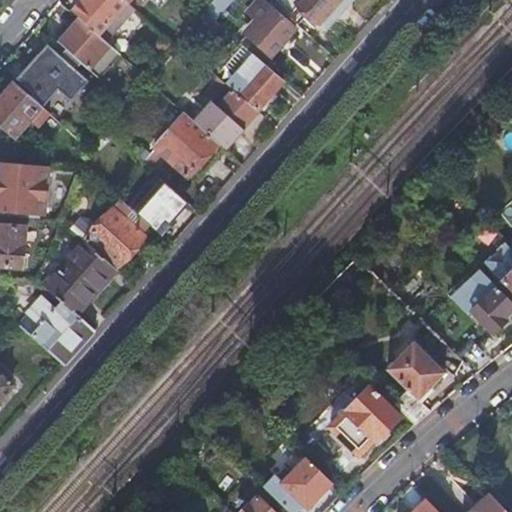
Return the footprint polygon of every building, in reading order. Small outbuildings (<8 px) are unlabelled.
[(125,0),(86,0),(75,12),(83,20),(102,37),(130,5),(125,0)] [(215,0),(205,12),(218,24),(239,0),(215,0)] [(294,23),(304,12),(318,25),(325,31),(352,0),(276,0),(290,12),(286,16),(294,23)] [(270,10),(245,36),(270,57),(293,31),(270,10)] [(218,24),(205,12),(199,18),(216,33),(222,27),(218,24)] [(91,69),(112,46),(102,37),(83,20),(62,43),(91,69)] [(22,64),(29,70),(20,80),(49,105),(65,86),(70,90),(75,85),(86,94),(91,88),(44,46),(34,58),(30,55),(22,64)] [(229,90),(255,113),(282,81),(249,51),(222,83),(229,90)] [(38,128),(50,115),(16,84),(0,101),(0,123),(16,138),(31,121),(38,128)] [(255,113),(229,90),(212,108),(205,102),(189,121),(222,151),(255,113)] [(182,115),(138,163),(161,183),(172,171),(190,186),(222,151),(182,115)] [(0,166),(0,207),(41,211),(44,170),(0,166)] [(458,168),(450,176),(462,189),(470,181),(458,168)] [(152,186),(138,202),(159,221),(173,204),(152,186)] [(110,211),(85,240),(117,268),(142,240),(110,211)] [(0,274),(2,274),(9,275),(10,264),(21,265),(24,226),(0,223),(0,274)] [(46,287),(65,304),(78,316),(115,274),(83,245),(46,287)] [(511,271),(502,281),(511,292),(511,271)] [(511,307),(511,304),(497,289),(483,301),(481,299),(468,311),(491,336),(502,327),(497,322),(511,307)] [(34,338),(65,365),(95,331),(78,316),(65,304),(55,315),(42,303),(29,317),(42,329),(34,338)] [(406,390),(392,404),(414,427),(430,413),(421,404),(416,399),(431,385),(443,373),(413,343),(385,370),(406,390)] [(0,400),(13,386),(0,373),(0,400)] [(435,390),(431,385),(416,399),(421,404),(435,390)] [(366,389),(327,427),(355,454),(370,440),(373,443),(396,419),(366,389)] [(330,484),(305,459),(303,463),(299,460),(291,469),(294,472),(282,484),(274,476),(262,488),(285,511),(295,511),(302,505),(306,508),(330,484)] [(422,496),(410,483),(400,492),(399,493),(412,506),(422,496)] [(285,511),(261,487),(236,511),(285,511)] [(488,498),(484,493),(470,506),(474,510),(488,498)] [(501,511),(488,498),(474,510),(470,506),(463,511),(501,511)] [(437,511),(428,502),(419,511),(416,508),(411,511),(437,511)]
